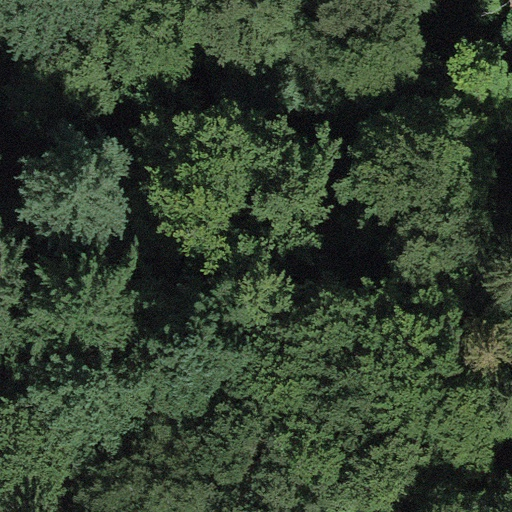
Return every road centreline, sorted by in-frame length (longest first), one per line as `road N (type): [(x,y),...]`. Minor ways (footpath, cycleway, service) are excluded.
road 1 (track): [(511,243),(401,250),(247,292),(0,407)]
road 2 (track): [(0,167),(274,146),(459,180),(511,200)]
